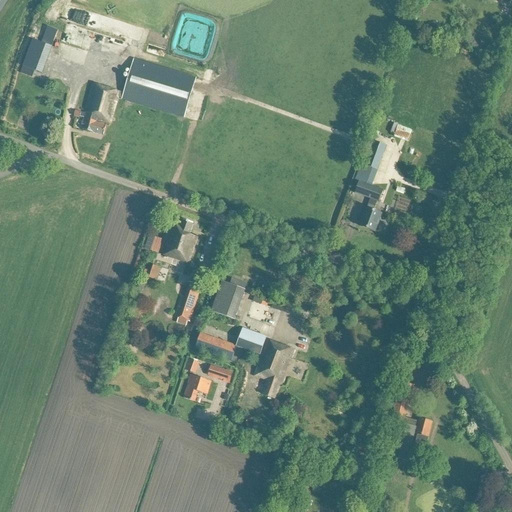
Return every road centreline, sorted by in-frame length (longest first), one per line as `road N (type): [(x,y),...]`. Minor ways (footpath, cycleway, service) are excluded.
road 1 (residential): [(413,313),(372,279),(42,155)]
road 2 (residential): [(413,313),(347,511)]
road 3 (residential): [(440,356),(497,173),(509,164)]
road 4 (residential): [(511,475),(440,356)]
